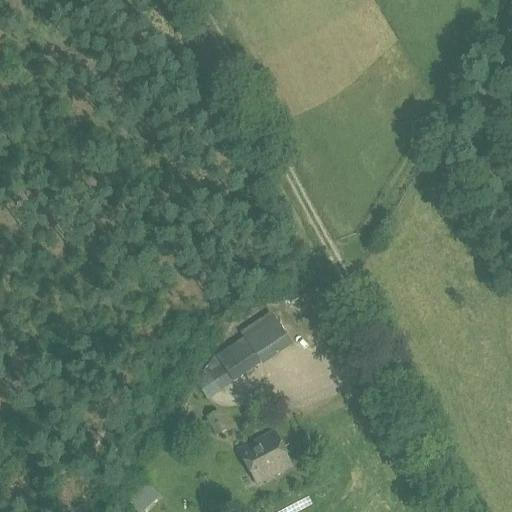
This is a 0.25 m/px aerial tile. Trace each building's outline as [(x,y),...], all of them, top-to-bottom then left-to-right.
[(312,278),(283,295),(290,305),(318,288),(312,278)] [(244,339),(260,363),(290,343),(273,316),(243,336),(244,339)] [(261,365),(260,363),(244,339),(217,357),(222,364),(209,373),(221,391),(261,365)] [(207,416),(216,436),(227,429),(219,411),(207,416)] [(239,450),(256,484),(292,466),(274,432),(239,450)] [(127,501),(136,511),(141,511),(160,496),(148,482),(127,501)]
